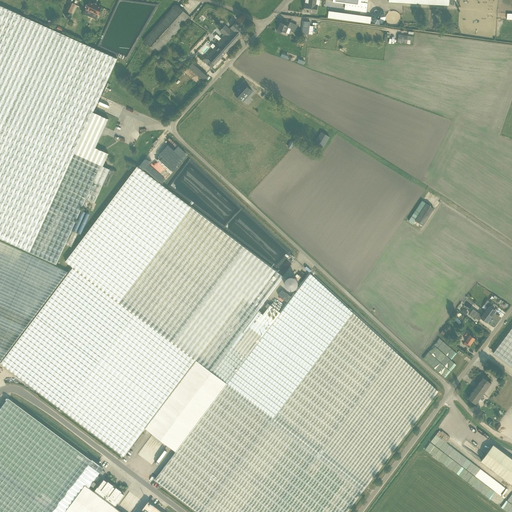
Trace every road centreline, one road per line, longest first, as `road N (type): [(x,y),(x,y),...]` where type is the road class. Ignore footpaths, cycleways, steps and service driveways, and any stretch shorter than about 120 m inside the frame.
road 1 (unclassified): [(451,390),(175,133),(175,122),(262,27),(201,0)]
road 2 (unclassified): [(181,511),(25,393),(0,392)]
road 3 (unclassified): [(359,511),(451,390)]
